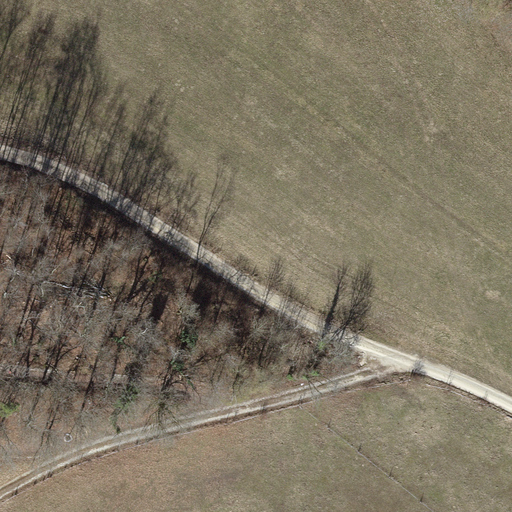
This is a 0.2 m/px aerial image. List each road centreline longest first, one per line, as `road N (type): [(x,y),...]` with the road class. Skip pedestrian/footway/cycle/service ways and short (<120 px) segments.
road 1 (track): [(403,362),(264,296),(196,248),(53,174),(0,154)]
road 2 (track): [(207,395),(0,492)]
road 3 (track): [(403,362),(254,406),(207,395)]
